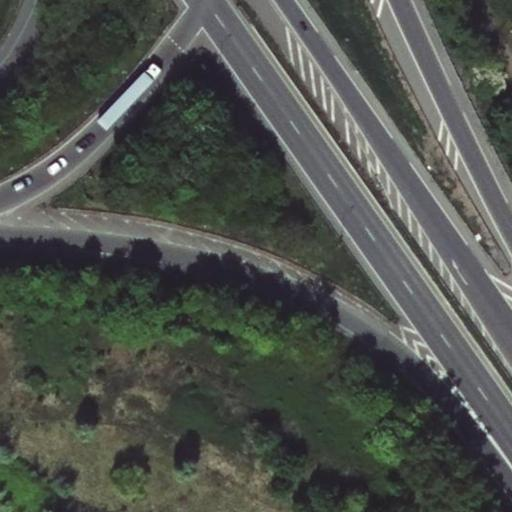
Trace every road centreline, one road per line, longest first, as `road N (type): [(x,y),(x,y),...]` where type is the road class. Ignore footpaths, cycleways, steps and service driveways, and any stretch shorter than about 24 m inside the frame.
road 1 (motorway): [(0,236),(155,249),(321,301),(411,362),(511,465)]
road 2 (trunk): [(203,0),(511,434)]
road 3 (trunk): [(511,335),(283,0)]
road 4 (motorway): [(0,200),(42,179),(95,135),(175,45),(202,0)]
road 5 (motorway): [(511,233),(396,0)]
